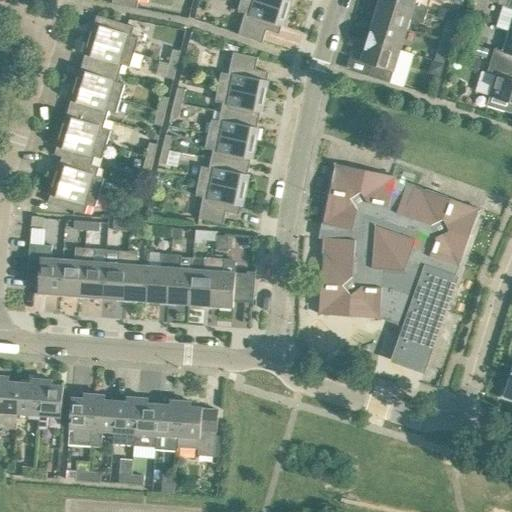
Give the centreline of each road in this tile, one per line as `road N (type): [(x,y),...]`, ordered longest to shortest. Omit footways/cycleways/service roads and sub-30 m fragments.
road 1 (residential): [(271,373),(288,225),(335,0)]
road 2 (residential): [(0,344),(226,357),(271,373)]
road 3 (residential): [(271,373),(455,428)]
road 4 (residential): [(455,428),(511,255)]
road 5 (residential): [(0,156),(50,0)]
